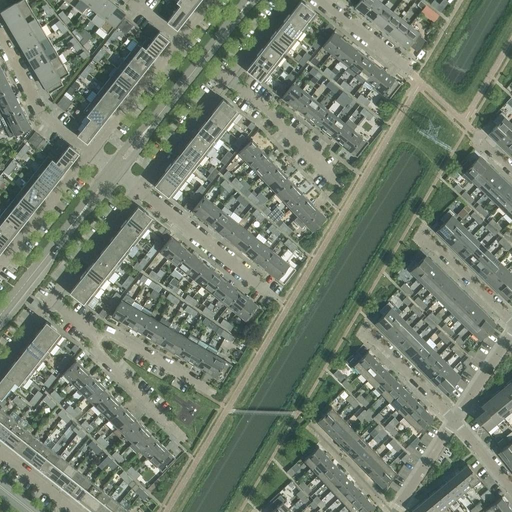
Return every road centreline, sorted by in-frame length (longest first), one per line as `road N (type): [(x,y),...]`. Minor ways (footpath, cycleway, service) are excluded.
road 1 (tertiary): [(114,170),(250,0)]
road 2 (tertiary): [(0,315),(114,170)]
road 3 (residential): [(89,154),(40,114),(0,33)]
road 4 (residential): [(256,283),(138,188)]
road 5 (residential): [(138,188),(233,71)]
road 6 (residential): [(89,154),(180,40)]
road 7 (residential): [(0,265),(89,154)]
road 8 (residential): [(331,173),(233,71)]
road 9 (residential): [(97,338),(92,345),(183,440)]
road 10 (residential): [(52,297),(138,188)]
road 11 (residential): [(209,394),(106,329),(97,338)]
road 12 (residential): [(454,421),(362,331)]
road 13 (residential): [(511,318),(423,230)]
